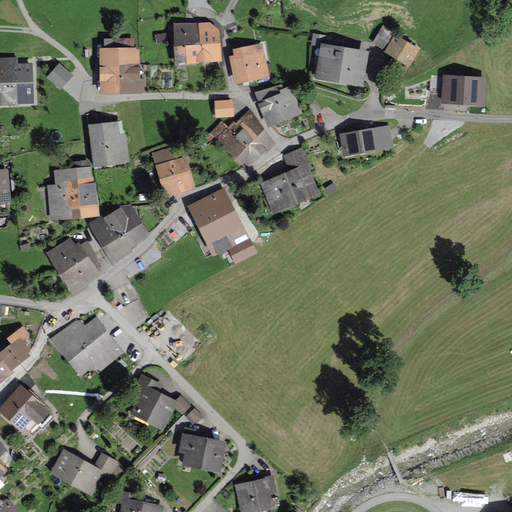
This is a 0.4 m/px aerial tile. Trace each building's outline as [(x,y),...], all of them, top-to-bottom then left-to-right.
[(187,65),(221,62),(218,32),(208,22),(199,23),(201,44),(185,45),(187,65)] [(201,44),(199,23),(171,26),(175,66),(187,65),(185,45),(201,44)] [(419,50),(394,36),(395,34),(382,27),(372,44),(384,51),(382,54),(408,69),(419,50)] [(169,42),(167,33),(154,36),(156,44),(169,42)] [(310,46),(318,47),(318,45),(325,46),(326,37),(312,34),(310,46)] [(135,48),(133,48),(133,39),(102,40),(102,49),(97,49),(98,95),(140,94),(140,92),(144,92),(144,79),(138,79),(138,70),(139,70),(139,50),(135,50),(135,48)] [(269,78),(261,44),(230,51),(231,57),(228,57),(234,85),(269,78)] [(325,46),(318,45),(318,47),(312,80),(361,89),(367,53),(325,46)] [(31,100),(30,65),(16,66),(16,59),(0,59),(0,107),(18,107),(17,100),(31,100)] [(73,75),(59,63),(46,77),(60,90),(73,75)] [(486,107),(488,77),(430,74),(429,93),(440,94),(439,105),(486,107)] [(253,94),(256,103),(258,102),(267,127),(301,114),(290,87),(282,90),(280,84),(253,94)] [(233,118),(232,101),(213,102),(214,119),(233,118)] [(314,117),(322,112),(316,101),(307,106),(314,117)] [(274,142),(247,112),(235,124),(233,122),(227,127),(221,122),(205,137),(209,142),(214,137),(243,170),(274,142)] [(128,163),(122,122),(85,127),(91,168),(128,163)] [(387,127),(342,135),(345,156),(390,148),(387,127)] [(322,194),(303,147),(282,156),(288,172),(258,184),(270,214),(322,194)] [(185,159),(173,162),(170,153),(155,157),(166,195),(194,187),(185,159)] [(69,180),(91,178),(90,167),(52,172),(53,186),(45,186),(49,223),(73,220),(69,180)] [(0,205),(9,202),(6,170),(0,170),(0,205)] [(98,217),(93,177),(91,178),(69,180),(73,220),(98,217)] [(247,239),(221,189),(183,208),(209,258),(226,250),(247,239)] [(85,227),(99,249),(140,224),(129,206),(117,207),(85,227)] [(140,224),(99,249),(110,266),(131,253),(129,250),(141,242),(148,236),(140,224)] [(42,257),(56,277),(93,251),(86,241),(78,247),(76,244),(73,245),(69,238),(42,257)] [(247,239),(226,250),(233,265),(256,253),(249,238),(247,239)] [(105,269),(93,251),(56,277),(70,297),(99,277),(97,274),(105,269)] [(122,354),(94,319),(83,327),(76,319),(49,340),(78,378),(87,371),(93,378),(122,354)] [(1,355),(11,368),(28,355),(25,351),(28,349),(21,340),(28,334),(23,327),(8,339),(13,346),(1,355)] [(3,375),(9,370),(0,358),(0,377),(3,375)] [(181,415),(189,407),(179,397),(174,402),(157,393),(161,386),(140,375),(132,390),(139,393),(128,415),(161,432),(173,407),(181,415)] [(16,397),(14,394),(1,408),(23,427),(26,424),(32,429),(38,422),(43,427),(53,416),(23,389),(16,397)] [(202,418),(193,408),(184,417),(192,425),(195,423),(196,424),(202,418)] [(205,432),(183,428),(182,435),(180,434),(176,454),(182,455),(179,468),(218,475),(224,443),(204,439),(205,432)] [(81,460),(62,449),(47,475),(66,486),(81,460)] [(101,453),(93,467),(104,473),(102,476),(108,480),(118,463),(101,453)] [(81,460),(66,486),(89,499),(102,476),(104,473),(93,467),(81,460)] [(276,494),(272,476),(234,485),(238,511),(259,511),(271,509),(268,496),(276,494)] [(0,511),(25,511),(14,497),(10,496),(6,499),(0,491),(0,511)] [(161,511),(162,508),(133,501),(135,495),(119,492),(116,504),(120,505),(118,511),(161,511)]
